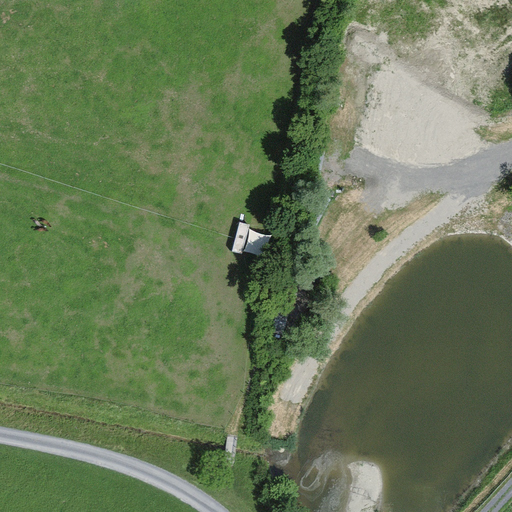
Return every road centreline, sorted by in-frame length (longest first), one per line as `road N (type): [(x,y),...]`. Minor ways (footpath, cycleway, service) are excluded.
road 1 (track): [(511,160),(377,268),(309,361)]
road 2 (track): [(0,434),(71,447),(170,483),(213,511)]
